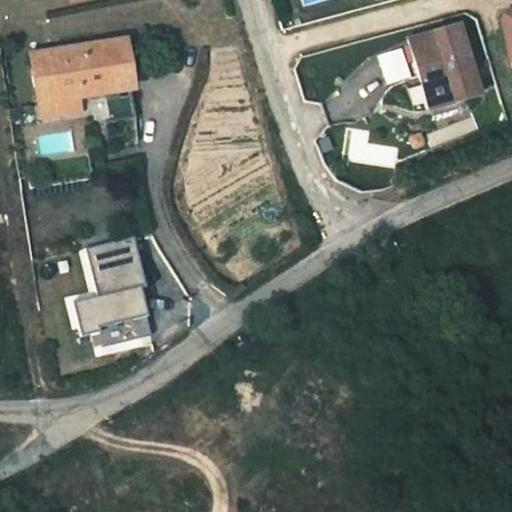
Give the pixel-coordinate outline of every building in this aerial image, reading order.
[(511,14),(509,15),(502,21),(510,63),(511,62),(511,14)] [(410,42),(420,79),(443,73),(450,103),(475,96),(457,29),(410,42)] [(128,86),(121,38),(30,52),(40,114),(77,109),(75,94),(128,86)] [(443,73),(420,79),(428,109),(450,103),(443,73)] [(129,234),(81,245),(92,292),(67,298),(75,333),(95,329),(94,324),(142,313),(136,285),(141,284),(129,234)] [(94,324),(95,329),(98,344),(147,333),(142,313),(94,324)]
